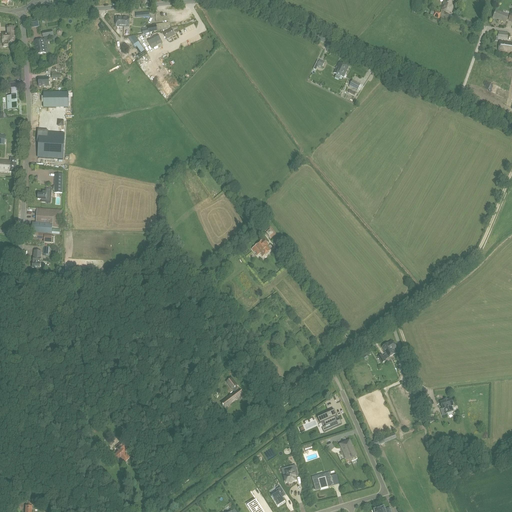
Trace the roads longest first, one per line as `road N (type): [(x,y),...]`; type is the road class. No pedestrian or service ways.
road 1 (track): [(511,170),(476,253),(143,511)]
road 2 (unclassified): [(511,128),(258,6),(230,1)]
road 3 (unclassified): [(0,506),(21,231)]
road 4 (unclassified): [(21,231),(21,10)]
road 5 (unclassified): [(230,1),(80,9),(46,0)]
road 6 (residential): [(351,505),(384,490),(332,369)]
